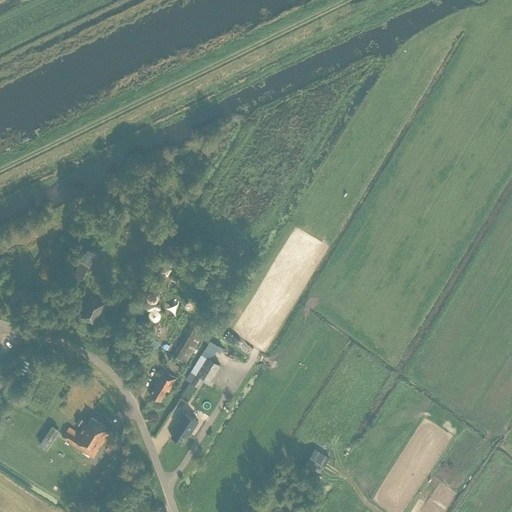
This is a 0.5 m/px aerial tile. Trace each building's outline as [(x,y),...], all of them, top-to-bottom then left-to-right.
[(94,263),(97,256),(85,250),(82,256),(94,263)] [(81,276),(89,262),(83,259),(74,273),(81,276)] [(163,290),(170,278),(159,272),(152,284),(163,290)] [(10,301),(29,295),(25,286),(7,293),(10,301)] [(100,300),(91,295),(84,307),(86,308),(82,316),(92,323),(97,314),(98,315),(104,303),(102,302),(103,301),(100,300)] [(185,362),(206,328),(194,321),(173,355),(185,362)] [(131,334),(124,330),(120,335),(127,340),(131,334)] [(211,383),(221,365),(209,358),(212,353),(205,349),(186,379),(199,387),(203,378),(211,383)] [(176,377),(163,370),(155,382),(156,383),(153,388),(152,388),(151,389),(152,390),(150,394),(160,401),(167,389),(168,390),(176,377)] [(181,415),(190,402),(184,398),(176,412),(181,415)] [(75,427),(51,413),(41,429),(56,438),(53,443),(67,452),(74,440),(69,437),(75,427)] [(197,420),(189,415),(186,420),(180,417),(175,425),(177,426),(171,436),(181,443),(187,433),(189,434),(195,426),(194,425),(197,420)] [(319,473),(325,464),(329,457),(315,449),(311,456),(305,465),(319,473)]
